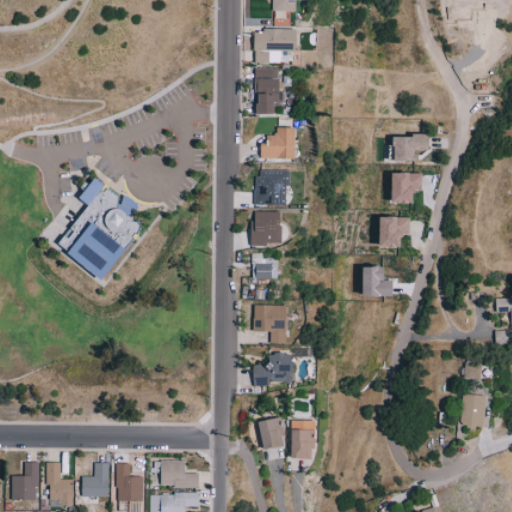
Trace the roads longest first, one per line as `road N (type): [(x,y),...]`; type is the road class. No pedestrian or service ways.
road 1 (residential): [(427,481),(396,447),(393,400),(465,108),(423,34),(417,0)]
road 2 (residential): [(230,0),(220,511)]
road 3 (residential): [(0,437),(223,440)]
